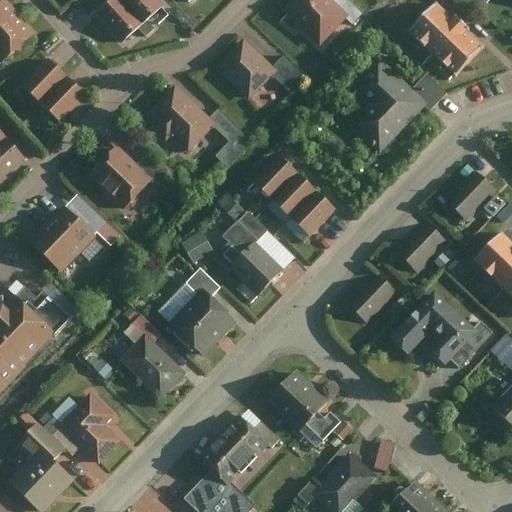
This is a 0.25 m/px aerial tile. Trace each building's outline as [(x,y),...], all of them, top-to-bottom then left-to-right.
[(162,11),(151,0),(116,0),(116,1),(141,30),(162,11)] [(326,0),(292,0),(280,13),(320,53),(350,23),(326,0)] [(96,18),(121,46),(141,30),(116,1),(96,18)] [(0,36),(18,20),(2,3),(0,4),(0,36)] [(435,6),(408,35),(456,78),(483,49),(435,6)] [(0,63),(33,36),(18,20),(0,36),(0,63)] [(244,41),(213,71),(245,104),(276,74),(244,41)] [(20,92),(37,109),(67,79),(50,62),(20,92)] [(352,91),(370,109),(350,129),(375,154),(424,106),(411,93),(381,63),(352,91)] [(447,97),(428,76),(411,93),(424,106),(431,112),(447,97)] [(37,109),(54,126),(84,96),(67,79),(37,109)] [(213,126),(173,89),(146,119),(186,156),(213,126)] [(0,141),(0,176),(22,154),(4,137),(0,141)] [(112,149),(85,179),(122,213),(150,183),(112,149)] [(335,211),(281,162),(257,185),(311,237),(335,211)] [(443,201),(466,223),(494,194),(472,172),(443,201)] [(28,243),(59,275),(95,239),(64,207),(28,243)] [(267,234),(247,215),(236,226),(256,245),(267,234)] [(394,253),(415,275),(445,245),(423,223),(394,253)] [(241,257),(225,274),(255,301),(284,270),(256,245),(236,226),(223,241),(241,257)] [(202,231),(183,243),(196,264),(215,251),(202,231)] [(511,253),(511,246),(501,236),(474,264),(488,278),(511,253)] [(511,282),(511,253),(488,278),(503,292),(511,282)] [(219,293),(197,274),(184,288),(197,299),(202,293),(212,301),(219,293)] [(374,274),(342,307),(365,329),(396,296),(374,274)] [(511,282),(503,292),(511,300),(511,282)] [(75,319),(47,289),(35,300),(23,287),(18,291),(60,334),(75,319)] [(18,291),(0,309),(0,394),(60,334),(18,291)] [(204,359),(236,326),(212,301),(202,293),(197,299),(170,327),(204,359)] [(449,356),(471,335),(432,296),(400,328),(440,367),(449,356)] [(462,370),(484,349),(471,335),(449,356),(462,370)] [(143,337),(119,362),(160,401),(184,376),(143,337)] [(296,371),(264,406),(296,436),(329,402),(296,371)] [(511,427),(511,386),(492,407),(511,427)] [(110,417),(86,396),(57,428),(100,466),(119,444),(100,427),(110,417)] [(24,419),(31,426),(39,419),(44,425),(60,411),(48,397),(24,419)] [(238,422),(223,439),(250,465),(264,451),(238,422)] [(64,453),(36,424),(24,437),(40,454),(51,465),(64,453)] [(280,443),(259,424),(252,432),(273,451),(280,443)] [(223,439),(201,462),(228,487),(250,465),(223,439)] [(378,440),(378,470),(392,470),(392,440),(378,440)] [(38,511),(42,511),(71,483),(51,465),(40,454),(10,484),(38,511)] [(347,511),(374,481),(348,458),(313,500),(327,511),(347,511)] [(232,493),(209,472),(201,482),(224,502),(232,493)] [(421,489),(417,485),(390,511),(444,511),(441,509),(430,498),(421,489)]
